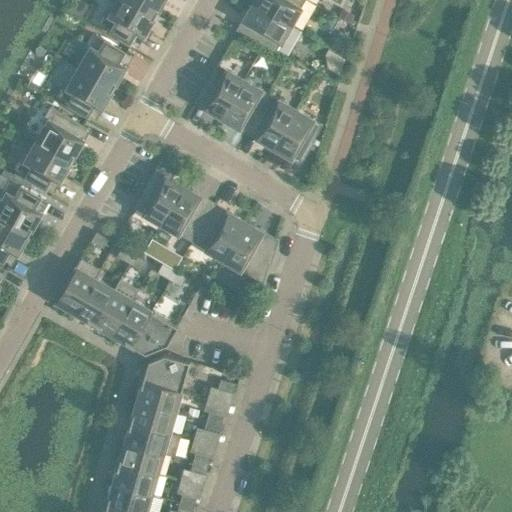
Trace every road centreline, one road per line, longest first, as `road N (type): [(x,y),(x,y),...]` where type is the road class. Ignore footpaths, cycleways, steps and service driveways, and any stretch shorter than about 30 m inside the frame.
road 1 (primary): [(339,511),(508,0)]
road 2 (residential): [(217,511),(320,215),(140,114)]
road 3 (residential): [(0,360),(140,114)]
road 4 (residential): [(140,114),(209,0)]
